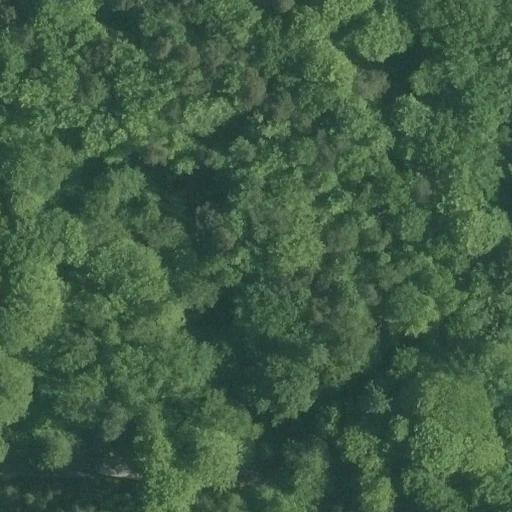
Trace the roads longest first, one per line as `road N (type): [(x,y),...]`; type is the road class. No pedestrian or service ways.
road 1 (tertiary): [(421,511),(392,498),(219,471),(0,466)]
road 2 (track): [(511,199),(427,73),(425,41),(437,0)]
